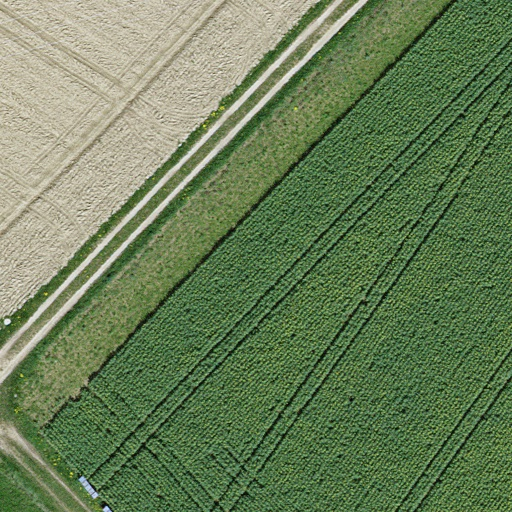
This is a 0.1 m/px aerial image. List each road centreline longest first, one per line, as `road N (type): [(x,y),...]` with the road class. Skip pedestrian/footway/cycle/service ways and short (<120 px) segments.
road 1 (track): [(0,378),(343,0)]
road 2 (track): [(81,511),(0,422)]
